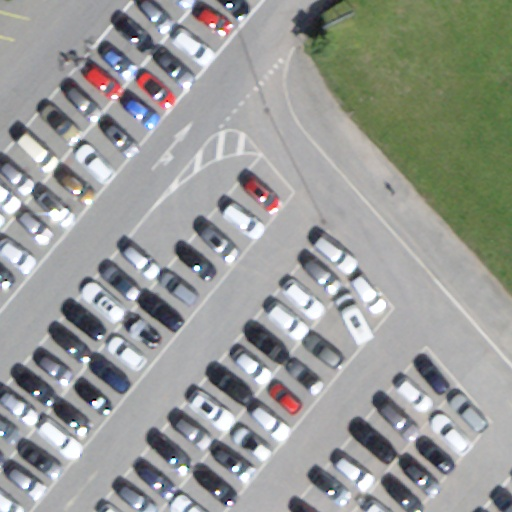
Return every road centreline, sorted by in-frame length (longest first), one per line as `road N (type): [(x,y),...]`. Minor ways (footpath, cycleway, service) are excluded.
road 1 (secondary): [(0,350),(294,0)]
road 2 (secondary): [(100,0),(0,121)]
